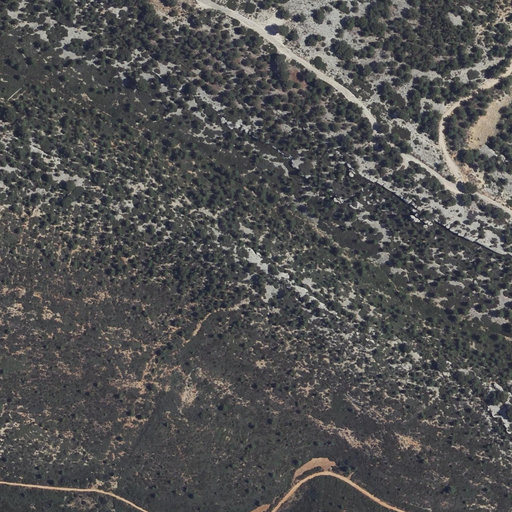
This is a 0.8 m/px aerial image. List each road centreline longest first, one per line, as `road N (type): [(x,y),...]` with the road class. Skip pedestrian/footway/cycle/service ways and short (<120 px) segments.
road 1 (unclassified): [(511,213),(404,154),(336,85),(203,0)]
road 2 (track): [(511,65),(446,112),(439,138),(459,187)]
road 3 (track): [(272,511),(295,486),(323,472),(403,511)]
road 4 (track): [(0,481),(110,492),(146,511)]
